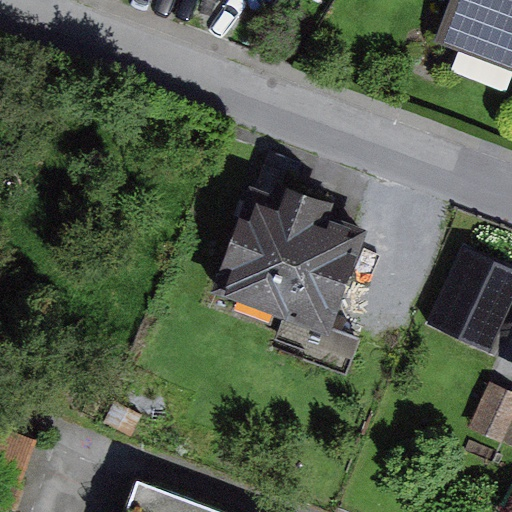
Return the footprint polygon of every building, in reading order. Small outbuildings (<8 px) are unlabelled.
[(511,55),(511,0),(466,0),(454,33),(511,55)] [(308,159),(279,149),(264,191),(337,218),(345,197),(300,180),(308,159)] [(301,313),(303,308),(339,321),(372,231),(337,218),(264,191),(228,287),(301,313)] [(301,313),(289,344),(363,371),(376,335),(339,321),(303,308),(301,313)] [(511,385),(507,384),(490,424),(511,433),(511,385)] [(240,511),(148,476),(134,511),(240,511)]
